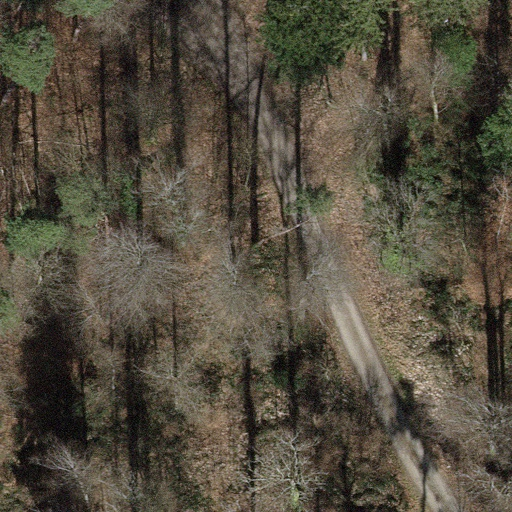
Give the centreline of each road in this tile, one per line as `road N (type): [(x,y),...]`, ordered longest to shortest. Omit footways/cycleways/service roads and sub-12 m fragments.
road 1 (track): [(443,511),(422,482),(205,0)]
road 2 (track): [(112,0),(255,104)]
